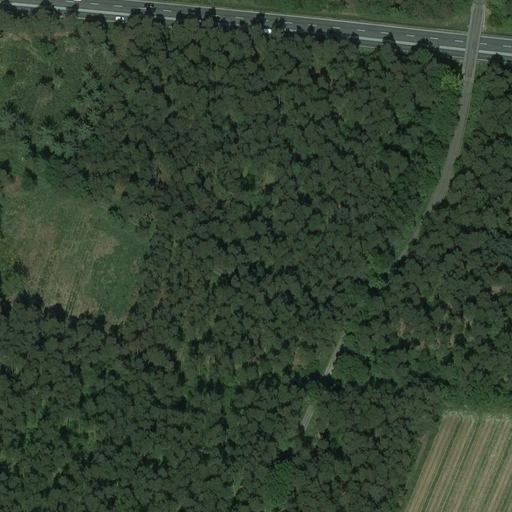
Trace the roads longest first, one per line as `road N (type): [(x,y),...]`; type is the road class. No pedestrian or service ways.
road 1 (residential): [(480,0),(454,151),(435,205),(338,350),(263,511)]
road 2 (trunk): [(0,11),(511,65)]
road 3 (trunk): [(511,46),(37,0)]
